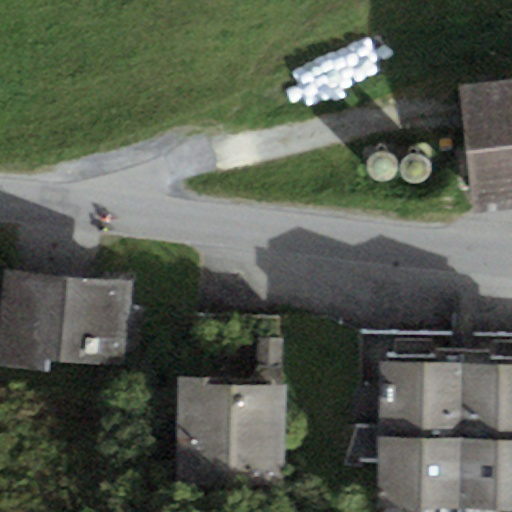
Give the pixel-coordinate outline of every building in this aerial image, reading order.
[(511,83),(461,90),(477,211),(511,206),(511,83)] [(367,176),(374,182),(382,184),(391,181),(396,174),(397,165),(394,158),(388,153),(380,151),(372,154),(366,160),(364,168),(367,176)] [(404,179),(410,184),(419,186),(427,183),(433,176),(434,167),(431,160),(424,155),(416,153),(409,156),(403,162),(401,170),(404,179)] [(135,283),(9,271),(1,359),(127,372),(135,283)] [(283,316),(179,316),(169,397),(178,481),(282,482),(283,316)] [(453,334),(360,334),(359,389),(379,389),(378,511),(511,511),(511,334),(473,334),(473,353),(453,353),(453,334)]
